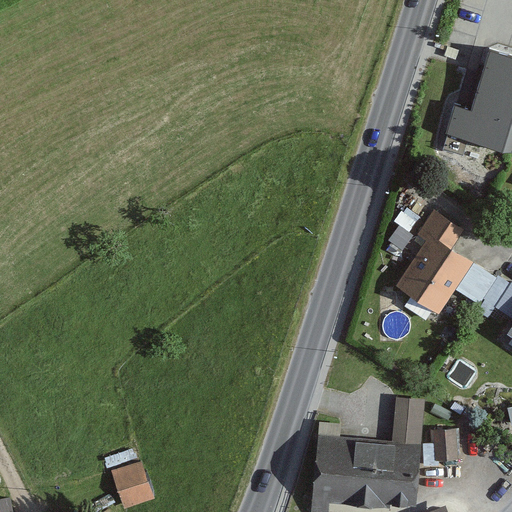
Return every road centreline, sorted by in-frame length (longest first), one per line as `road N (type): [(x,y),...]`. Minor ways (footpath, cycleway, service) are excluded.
road 1 (secondary): [(423,0),(297,395)]
road 2 (secondary): [(297,395),(257,511)]
